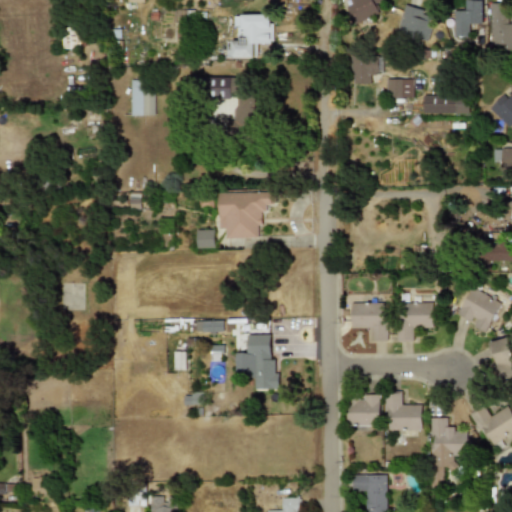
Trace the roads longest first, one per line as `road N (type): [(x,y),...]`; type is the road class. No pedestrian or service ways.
road 1 (residential): [(327,511),(323,43)]
road 2 (residential): [(329,365),(453,371)]
